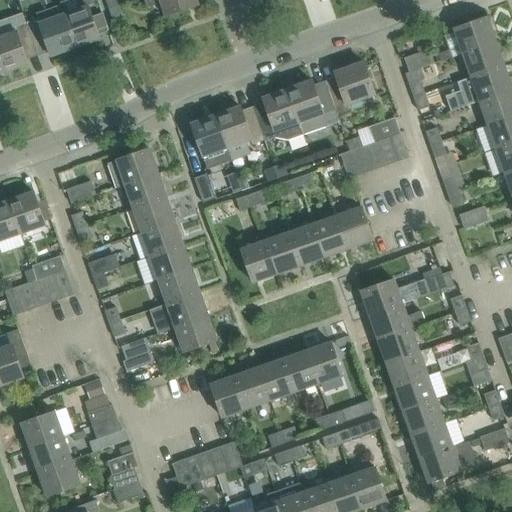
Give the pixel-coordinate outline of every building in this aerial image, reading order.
[(144,0),(147,7),(161,3),(165,16),(199,5),(197,0),(144,0)] [(51,56),(75,48),(64,15),(60,5),(46,10),(47,12),(38,16),(38,19),(26,23),(35,51),(48,47),(51,56)] [(109,9),(114,23),(126,18),(121,5),(109,9)] [(100,39),(91,13),(88,6),(64,15),(75,48),(100,39)] [(35,51),(26,23),(25,23),(22,15),(0,23),(0,63),(3,73),(28,65),(25,55),(35,51)] [(463,53),(496,42),(487,18),(454,29),(463,53)] [(471,77),(504,65),(496,42),(463,53),(471,77)] [(409,72),(421,68),(434,64),(429,50),(404,58),(409,72)] [(349,111),(347,106),(375,96),(363,62),(335,72),(338,82),(327,86),(337,115),(349,111)] [(479,101),(511,89),(511,87),(504,65),(471,77),(479,101)] [(425,93),(421,81),(425,79),(421,68),(409,72),(405,74),(414,97),(425,93)] [(339,122),(337,115),(327,86),(315,91),(312,81),(287,89),(303,135),(339,122)] [(269,139),(272,146),(303,135),(287,89),(263,98),(266,108),(255,112),(265,141),(269,139)] [(488,125),(511,116),(511,89),(479,101),(488,125)] [(414,97),(418,111),(430,107),(425,93),(414,97)] [(264,141),(265,141),(255,112),(243,116),(240,106),(215,115),(227,149),(230,157),(245,152),(242,144),(251,140),(254,149),(266,145),(264,141)] [(203,157),(227,149),(215,115),(191,124),(203,157)] [(496,149),(511,143),(511,116),(488,125),(496,149)] [(374,143),(377,142),(388,138),(401,133),(395,118),(376,124),(369,127),(374,143)] [(430,145),(442,141),(437,128),(426,132),(430,145)] [(397,162),(409,158),(401,133),(388,138),(397,162)] [(350,152),(354,150),(365,146),(361,136),(346,142),(350,152)] [(385,166),(397,162),(388,138),(377,142),(385,166)] [(450,153),(446,154),(442,141),(430,145),(439,169),(454,164),(450,153)] [(341,155),(350,152),(346,142),(337,145),(341,155)] [(374,170),(385,166),(377,142),(374,143),(365,146),(374,170)] [(504,173),(511,170),(511,143),(496,149),(504,173)] [(362,174),(374,170),(365,146),(354,150),(362,174)] [(125,185),(158,173),(150,149),(117,161),(125,185)] [(349,179),(362,174),(354,150),(350,152),(341,155),(349,179)] [(274,167),(278,176),(289,173),(285,163),(274,167)] [(447,193),(459,189),(462,188),(454,164),(439,169),(447,193)] [(267,180),(278,176),(274,167),(264,171),(267,180)] [(133,208),(167,197),(158,173),(125,185),(133,208)] [(195,178),(203,203),(216,198),(207,174),(195,178)] [(297,178),(301,188),(314,183),(310,174),(297,178)] [(288,192),(301,188),(297,178),(284,183),(288,192)] [(96,195),(91,181),(67,190),(72,204),(96,195)] [(447,193),(452,206),(463,202),(459,189),(447,193)] [(249,195),(253,204),(266,200),(262,191),(249,195)] [(21,234),(26,232),(45,225),(34,192),(10,200),(21,234)] [(240,209),(253,204),(249,195),(236,199),(240,209)] [(142,232),(175,221),(167,197),(133,208),(142,232)] [(0,241),(21,234),(10,200),(0,203),(0,241)] [(337,216),(349,249),(373,241),(361,207),(337,216)] [(484,207),(459,215),(464,229),(489,221),(484,207)] [(76,229),(88,225),(83,212),(72,216),(76,229)] [(325,257),(349,249),(337,216),(313,224),(325,257)] [(150,256),(184,245),(175,221),(142,232),(150,256)] [(301,266),(325,257),(313,224),(289,232),(301,266)] [(76,229),(81,242),(92,238),(88,225),(76,229)] [(277,274),(301,266),(289,232),(265,241),(277,274)] [(253,283),(277,274),(265,241),(241,249),(253,283)] [(159,280),(192,269),(184,245),(150,256),(159,280)] [(65,270),(61,257),(61,256),(33,266),(37,280),(41,278),(53,274),(65,270)] [(93,277),(104,273),(100,260),(89,264),(93,277)] [(394,280),(406,276),(402,264),(367,276),(371,288),(361,291),(369,315),(403,304),(394,280)] [(167,304),(200,292),(192,269),(159,280),(167,304)] [(62,299),(74,295),(65,270),(53,274),(62,299)] [(449,272),(446,273),(425,281),(430,294),(454,286),(449,272)] [(93,277),(98,290),(109,286),(104,273),(93,277)] [(50,303),(62,299),(53,274),(41,278),(50,303)] [(38,307),(50,303),(41,278),(37,280),(29,282),(38,307)] [(26,311),(38,307),(29,282),(17,287),(26,311)] [(14,316),(26,311),(17,287),(5,291),(14,316)] [(175,328),(209,316),(200,292),(167,304),(175,328)] [(455,312),(467,308),(462,295),(451,299),(455,312)] [(378,339),(411,328),(403,304),(369,315),(378,339)] [(110,324),(121,320),(117,307),(105,311),(110,324)] [(460,325),(471,321),(467,308),(455,312),(460,325)] [(175,328),(177,333),(184,352),(217,340),(209,316),(175,328)] [(110,324),(114,337),(126,333),(121,320),(110,324)] [(386,363),(420,352),(411,328),(378,339),(386,363)] [(483,356),(479,343),(475,332),(452,340),(456,351),(467,347),(472,360),(483,356)] [(507,363),(511,361),(511,338),(511,334),(498,339),(507,363)] [(127,361),(151,352),(146,338),(122,347),(127,361)] [(319,384),(324,382),(343,375),(331,342),(307,350),(319,384)] [(0,348),(0,386),(24,378),(12,345),(0,348)] [(295,392),(319,384),(307,350),(283,359),(295,392)] [(395,387),(428,375),(420,352),(386,363),(395,387)] [(477,373),(488,369),(483,356),(472,360),(477,373)] [(271,401),(295,392),(283,359),(259,367),(271,401)] [(247,409),(271,401),(259,367),(235,376),(247,409)] [(403,411),(436,399),(428,375),(395,387),(403,411)] [(222,418),(247,409),(235,376),(211,384),(222,418)] [(101,379),(85,384),(90,401),(106,395),(101,379)] [(489,407),(500,403),(495,390),(484,394),(489,407)] [(445,423),(443,418),(461,413),(455,395),(437,401),(436,399),(403,411),(411,435),(445,423)] [(493,421),(505,417),(500,403),(489,407),(493,421)] [(93,426),(117,418),(112,404),(88,413),(93,426)] [(64,436),(62,431),(55,412),(22,424),(30,448),(64,436)] [(334,426),(347,421),(343,412),(330,416),(334,426)] [(321,430),(334,426),(330,416),(317,421),(321,430)] [(97,439),(122,431),(117,418),(93,426),(97,439)] [(420,459),(453,447),(445,423),(411,435),(420,459)] [(282,433),(285,443),(298,438),(295,429),(282,433)] [(336,434),(339,443),(352,438),(349,429),(336,434)] [(480,437),(485,451),(509,442),(505,429),(480,437)] [(273,447),(285,443),(282,433),(270,438),(273,447)] [(326,448),(339,443),(336,434),(323,438),(326,448)] [(39,472),(72,460),(64,436),(30,448),(39,472)] [(243,466),(241,461),(234,442),(222,446),(231,471),(243,466)] [(218,475),(231,471),(222,446),(210,450),(218,475)] [(288,450),(292,460),(305,455),(301,446),(288,450)] [(462,471),(455,452),(453,447),(420,459),(428,483),(432,482),(443,478),(462,471)] [(206,479),(218,475),(210,450),(197,455),(206,479)] [(278,464),(292,460),(288,450),(275,455),(278,464)] [(193,484),(206,479),(197,455),(185,459),(193,484)] [(181,488),(193,484),(185,459),(172,464),(177,477),(181,488)] [(264,459),(252,463),(256,472),(267,468),(264,459)] [(47,496),(66,489),(81,484),(72,460),(39,472),(47,496)] [(351,475),(363,509),(387,500),(375,467),(351,475)] [(115,489),(139,481),(135,468),(110,476),(115,489)] [(336,511),(353,511),(363,509),(351,475),(327,484),(336,511)] [(170,492),(181,488),(177,477),(166,481),(170,492)] [(443,478),(432,482),(434,489),(446,485),(443,478)] [(120,502),(144,494),(139,481),(115,489),(120,502)] [(309,511),(336,511),(327,484),(303,492),(309,511)] [(283,511),(309,511),(303,492),(279,501),(283,511)] [(96,511),(99,508),(96,500),(65,511),(96,511)] [(283,511),(279,501),(255,509),(256,511),(283,511)]
